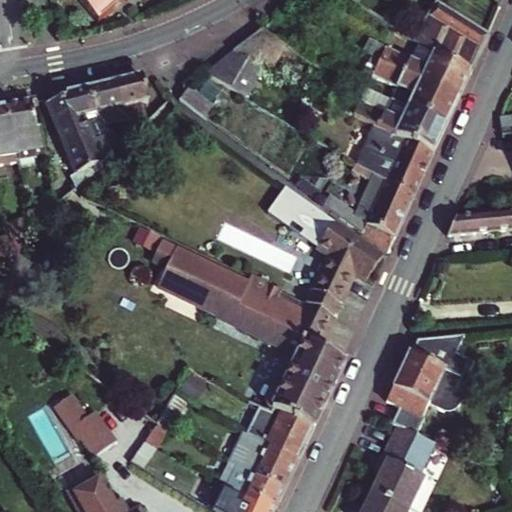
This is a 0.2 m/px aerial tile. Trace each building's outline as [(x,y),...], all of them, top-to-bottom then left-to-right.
[(78,0),(96,20),(118,0),(78,0)] [(412,40),(416,42),(430,52),(469,70),(486,35),(434,3),(412,40)] [(259,26),(229,49),(260,66),(268,70),(284,41),(259,26)] [(362,49),(370,54),(381,61),(457,97),(469,70),(430,52),(416,42),(408,58),(367,38),(362,49)] [(203,72),(245,97),(260,66),(229,49),(203,72)] [(394,87),(389,98),(444,124),(457,97),(381,61),(370,54),(362,71),(394,87)] [(140,75),(110,82),(115,107),(135,127),(140,123),(135,102),(146,100),(140,75)] [(110,82),(86,87),(92,112),(115,107),(110,82)] [(192,83),(179,94),(203,113),(213,99),(192,83)] [(92,112),(86,87),(66,92),(44,103),(59,139),(88,125),(100,120),(92,112)] [(356,117),(372,125),(430,152),(444,124),(389,98),(366,87),(359,100),(339,91),(333,105),(356,117)] [(8,104),(16,147),(19,163),(47,158),(45,146),(41,127),(34,128),(29,100),(8,104)] [(8,104),(0,104),(0,149),(16,147),(8,104)] [(500,133),(511,131),(511,114),(498,116),(500,133)] [(101,159),(121,140),(112,131),(100,120),(88,125),(93,139),(101,159)] [(101,159),(93,139),(88,125),(59,139),(75,176),(70,180),(73,188),(103,163),(101,159)] [(371,172),(412,193),(430,152),(372,125),(354,164),(371,172)] [(328,194),(321,204),(386,252),(412,193),(371,172),(354,212),(328,194)] [(286,186),(268,211),(284,222),(285,221),(289,223),(291,219),(304,229),(302,233),(318,244),(317,246),(329,254),(306,301),(333,316),(352,273),(363,282),(381,254),(286,186)] [(511,227),(510,210),(454,215),(446,234),(511,227)] [(25,213),(8,228),(16,238),(27,228),(25,213)] [(149,251),(156,238),(141,230),(134,244),(149,251)] [(9,237),(0,239),(0,253),(10,244),(9,237)] [(167,265),(176,247),(162,240),(153,258),(167,265)] [(274,410),(312,428),(344,360),(318,348),(333,316),(306,301),(300,314),(295,311),(301,300),(280,290),(281,289),(250,274),(247,281),(176,247),(167,265),(158,283),(215,311),(214,313),(276,343),(284,326),(293,331),(286,347),(293,351),(266,406),(274,410)] [(284,326),(276,343),(286,347),(293,331),(284,326)] [(462,334),(418,338),(411,352),(409,351),(386,400),(399,406),(391,423),(398,426),(416,434),(425,416),(423,415),(432,397),(435,398),(435,401),(435,404),(436,407),(437,410),(440,412),(442,414),(445,415),(448,416),(451,416),(455,415),(458,414),(460,412),(462,410),(464,407),(465,404),(465,401),(465,398),(464,395),(463,392),(460,390),(458,388),(457,387),(456,387),(455,386),(454,386),(468,357),(454,351),(462,334)] [(184,399),(188,401),(201,379),(187,370),(173,392),(184,399)] [(154,421),(166,428),(184,399),(173,392),(154,421)] [(270,417),(245,405),(245,407),(243,410),(239,417),(253,424),(248,435),(252,437),(297,459),(312,428),(274,410),(270,417)] [(94,457),(116,441),(94,411),(72,427),(94,457)] [(153,423),(142,441),(153,448),(166,428),(154,421),(153,423)] [(232,426),(217,457),(222,461),(226,462),(240,431),(232,426)] [(416,434),(398,426),(379,464),(383,467),(371,491),(407,509),(423,478),(418,475),(434,443),(416,434)] [(226,462),(228,464),(282,491),(297,459),(252,437),(248,435),(240,431),(226,462)] [(129,462),(140,468),(153,448),(142,441),(129,462)] [(224,489),(247,502),(251,494),(275,506),(282,491),(228,464),(220,481),(224,482),(227,484),(224,489)] [(140,511),(137,506),(127,511),(120,511),(98,472),(66,490),(78,511),(140,511)] [(206,509),(211,511),(271,511),(275,506),(251,494),(247,502),(224,489),(221,487),(217,486),(206,509)] [(405,511),(407,509),(371,491),(360,511),(405,511)]
